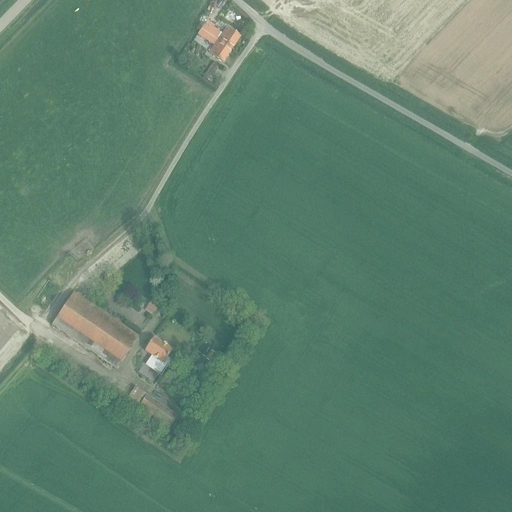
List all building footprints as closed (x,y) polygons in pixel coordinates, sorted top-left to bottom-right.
[(201,29),(231,50),(240,37),(230,30),(226,28),(223,33),(213,26),(215,24),(207,19),(201,29)] [(223,63),(231,50),(201,29),(198,33),(215,45),(209,53),(212,56),(223,63)] [(135,240),(116,248),(120,258),(139,250),(135,240)] [(48,281),(33,304),(46,312),(61,289),(48,281)] [(74,341),(116,369),(138,337),(73,293),(51,325),(69,337),(65,342),(71,346),(74,341)] [(144,310),(153,315),(157,308),(149,303),(144,310)] [(145,352),(162,364),(172,351),(154,338),(145,352)] [(138,408),(168,428),(177,414),(135,387),(127,399),(139,407),(138,408)]
